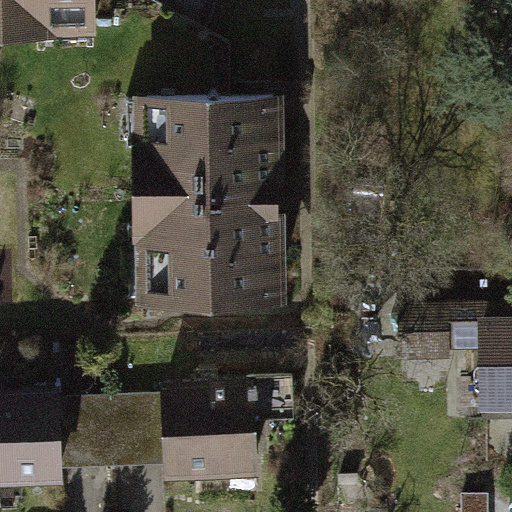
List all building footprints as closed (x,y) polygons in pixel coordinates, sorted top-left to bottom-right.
[(99,0),(0,0),(0,20),(99,19),(99,0)] [(293,311),(289,94),(126,98),(130,314),(293,311)] [(511,419),(511,323),(475,324),(477,420),(511,419)] [(159,386),(160,407),(162,485),(256,483),(253,384),(159,386)] [(58,392),(0,393),(0,489),(60,488),(58,410),(58,392)] [(160,407),(58,410),(60,488),(162,485),(160,407)]
